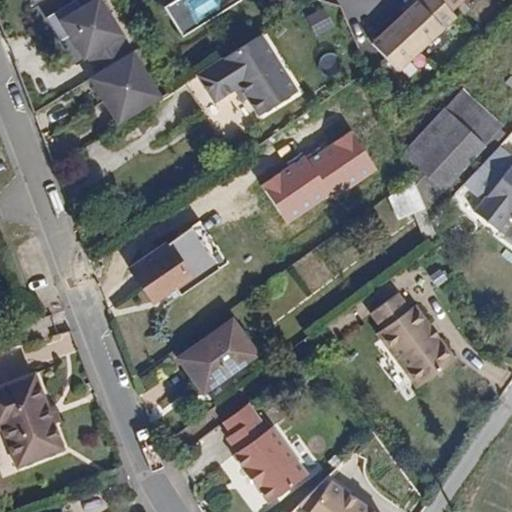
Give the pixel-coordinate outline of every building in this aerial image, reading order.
[(129,37),(106,0),(94,0),(61,20),(87,62),(129,37)] [(180,0),(169,9),(188,38),(245,1),(244,0),(180,0)] [(422,0),(421,0),(375,43),(405,74),(451,31),(449,29),(425,4),(422,0)] [(429,0),(425,4),(449,29),(459,19),(454,12),(443,0),(429,0)] [(443,0),(454,12),(467,1),(465,0),(443,0)] [(319,37),(337,28),(326,7),(309,16),(319,37)] [(259,34),(195,74),(212,100),(238,84),(257,114),(295,89),(259,34)] [(166,98),(137,52),(94,79),(123,125),(166,98)] [(351,80),(246,153),(252,161),(321,113),(357,88),(356,87),(351,80)] [(357,88),(373,112),(381,107),(364,83),(357,88)] [(321,113),(252,161),(269,185),(373,112),(357,88),(321,113)] [(411,180),(425,209),(484,147),(482,145),(500,125),(463,89),(400,153),(419,170),(411,180)] [(511,156),(472,209),(497,227),(509,212),(511,214),(511,156)] [(248,167),(243,160),(222,174),(232,190),(242,183),(237,175),(248,167)] [(413,213),(428,248),(438,240),(431,222),(425,209),(411,180),(388,196),(397,218),(413,213)] [(209,259),(191,233),(168,247),(166,244),(130,268),(152,302),(189,277),(187,274),(209,259)] [(453,360),(438,340),(435,343),(424,329),(428,326),(414,305),(408,309),(397,293),(370,313),(383,328),(376,333),(416,388),(453,360)] [(178,359),(202,392),(256,354),(232,320),(178,359)] [(435,343),(438,340),(428,326),(424,329),(435,343)] [(48,407),(38,379),(36,373),(0,385),(0,425),(4,424),(19,466),(64,450),(54,423),(48,407)] [(246,403),(222,421),(230,432),(254,415),(246,403)] [(58,404),(48,407),(54,423),(64,419),(58,404)] [(254,415),(230,432),(227,435),(238,449),(234,452),(269,500),(303,476),(307,471),(271,424),(267,427),(260,418),(256,413),(254,415)] [(106,488),(127,481),(121,466),(101,474),(106,488)] [(329,481),(306,511),(388,511),(334,473),(329,481)] [(323,478),(294,505),(304,511),(306,511),(329,481),(323,478)] [(242,493),(253,511),(254,511),(268,505),(256,485),(242,493)]
